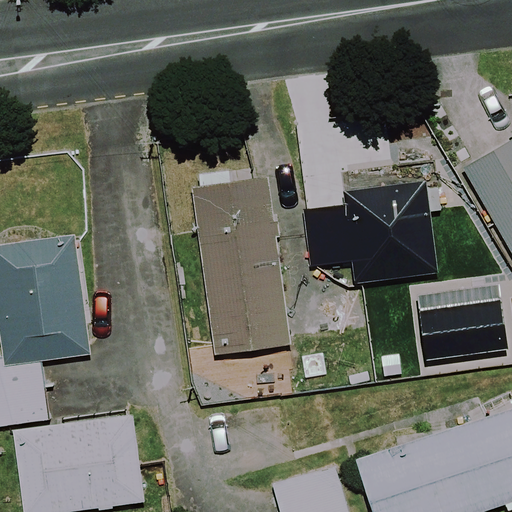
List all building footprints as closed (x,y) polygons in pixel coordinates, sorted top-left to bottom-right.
[(461,174),(453,179),(463,198),(472,193),(511,263),(511,136),(457,167),(461,174)] [(229,185),(227,167),(189,172),(191,189),(187,190),(207,357),(281,347),(260,181),(229,185)] [(436,183),(341,191),(343,208),(300,212),(305,267),(347,263),(349,284),(431,277),(425,214),(438,213),(436,183)] [(87,357),(71,237),(0,246),(0,428),(6,427),(17,511),(74,511),(140,503),(128,413),(45,423),(37,363),(87,357)] [(478,511),(511,501),(511,409),(350,462),(366,511),(478,511)] [(344,511),(334,471),(267,489),(273,511),(344,511)]
